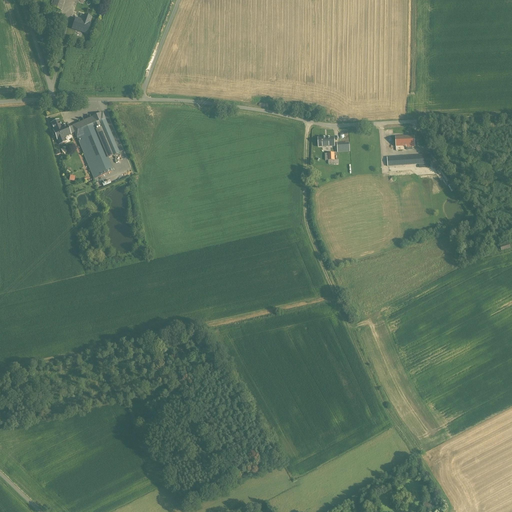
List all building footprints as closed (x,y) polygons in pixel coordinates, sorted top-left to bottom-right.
[(64,0),(54,0),(53,5),(52,8),(61,11),(64,0)] [(87,34),(92,18),(83,15),(81,20),(76,19),(72,29),(87,34)] [(120,153),(103,113),(72,126),(75,132),(74,133),(94,179),(114,171),(95,128),(99,126),(112,156),(120,153)] [(60,127),(58,121),(51,124),(54,130),(53,130),(59,144),(64,142),(63,138),(70,135),(70,134),(74,133),(75,132),(72,126),(67,128),(66,125),(60,127)] [(414,137),(395,137),(396,147),(406,146),(406,147),(414,147),(414,137)] [(334,138),(318,138),(318,147),(334,146),(334,138)] [(432,168),(431,152),(388,155),(388,165),(407,164),(408,169),(416,169),(415,163),(420,163),(421,169),(432,168)] [(334,153),(325,154),(326,161),(328,161),(328,164),(338,164),(338,160),(334,160),(334,153)] [(511,245),(511,243),(511,239),(502,241),(503,247),(511,245)]
